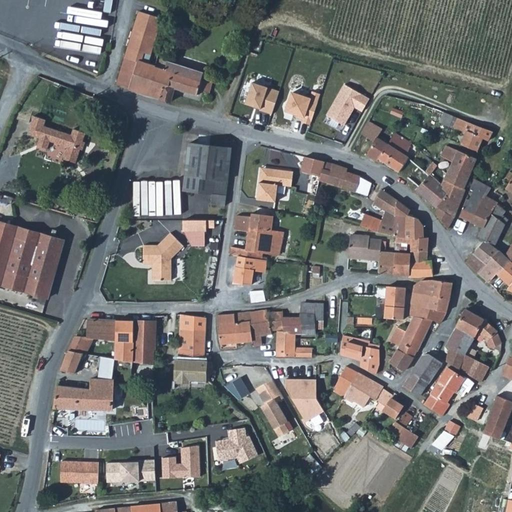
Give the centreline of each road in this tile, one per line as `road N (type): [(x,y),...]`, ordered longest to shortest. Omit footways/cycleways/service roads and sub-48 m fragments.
road 1 (unclassified): [(244,133),(317,150),(384,178),(429,220),(487,299),(511,311)]
road 2 (residential): [(445,421),(339,359),(220,355),(211,342),(213,308)]
road 3 (track): [(347,161),(381,91),(496,124),(511,81)]
road 4 (unclassified): [(79,307),(150,109)]
road 5 (residential): [(213,308),(291,302),(345,282),(410,281)]
road 6 (residential): [(213,308),(244,133)]
road 7 (unclassified): [(39,441),(54,356),(79,307)]
road 8 (track): [(270,0),(216,127)]
road 9 (residential): [(79,307),(213,308)]
